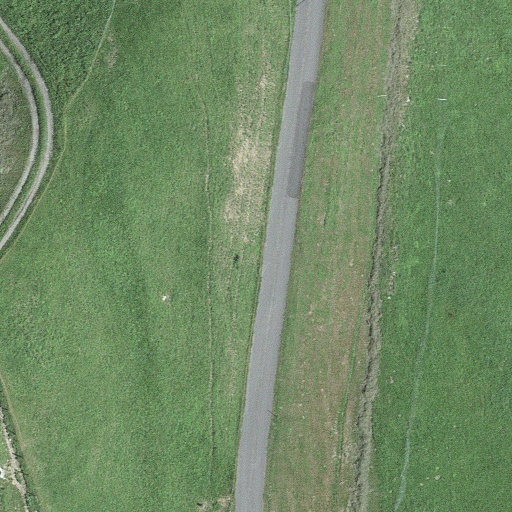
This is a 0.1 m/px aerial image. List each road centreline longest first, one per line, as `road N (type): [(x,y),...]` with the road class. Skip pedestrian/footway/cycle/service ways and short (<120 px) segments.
road 1 (unclassified): [(311,0),(251,442),(249,511)]
road 2 (track): [(0,22),(43,80),(56,144),(0,234)]
